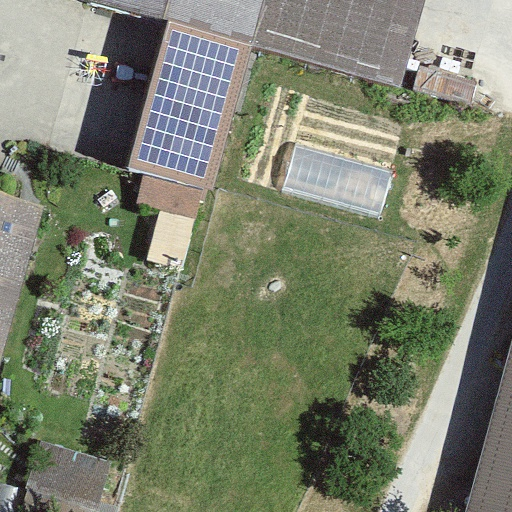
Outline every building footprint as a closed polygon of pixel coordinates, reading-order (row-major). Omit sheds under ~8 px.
[(60,0),(60,3),(151,26),(113,172),(190,192),(228,47),(394,91),(418,0),(60,0)] [(295,145),(286,188),(384,210),(393,167),(295,145)] [(0,358),(33,221),(0,213),(0,358)] [(511,511),(511,364),(471,511),(511,511)] [(33,444),(30,511),(115,511),(117,447),(33,444)]
